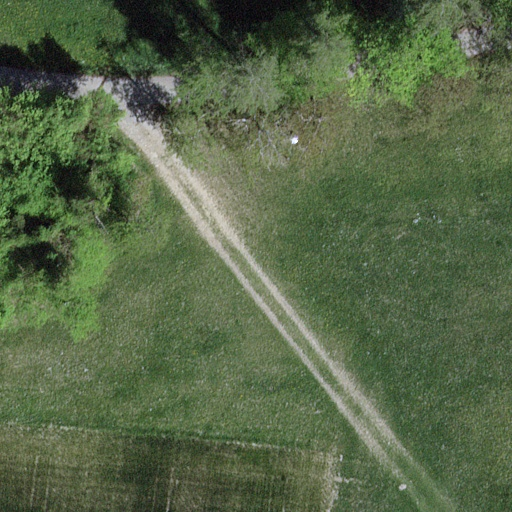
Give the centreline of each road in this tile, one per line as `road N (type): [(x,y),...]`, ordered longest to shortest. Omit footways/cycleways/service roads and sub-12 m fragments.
road 1 (track): [(129,96),(444,511)]
road 2 (track): [(511,37),(129,96),(0,82)]
